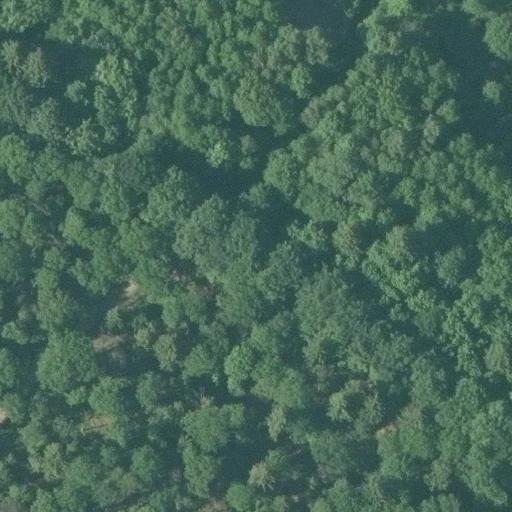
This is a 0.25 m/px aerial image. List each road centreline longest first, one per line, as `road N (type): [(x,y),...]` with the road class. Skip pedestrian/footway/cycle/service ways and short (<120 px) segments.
road 1 (track): [(0,411),(77,326),(249,180),(335,67),(373,0)]
road 2 (track): [(428,511),(511,424)]
